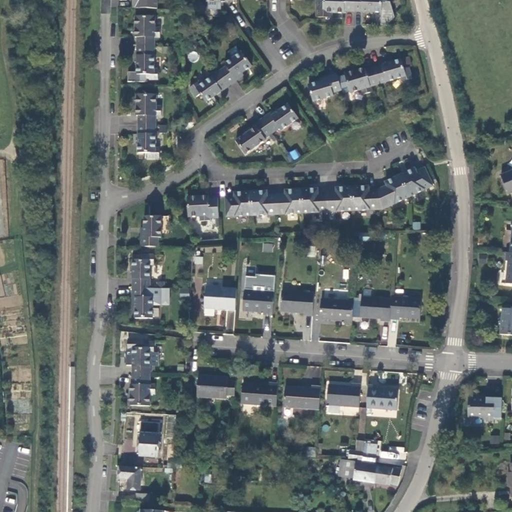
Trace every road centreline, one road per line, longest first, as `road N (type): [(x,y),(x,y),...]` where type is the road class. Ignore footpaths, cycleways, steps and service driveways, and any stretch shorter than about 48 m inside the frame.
road 1 (residential): [(449,364),(460,262),(458,173),(428,33)]
road 2 (residential): [(92,511),(93,364),(110,198)]
road 3 (residential): [(428,33),(351,45),(276,71),(196,135),(202,153)]
road 4 (residential): [(449,364),(193,342)]
road 5 (residential): [(202,153),(226,174),(365,168),(415,152)]
road 6 (residential): [(110,198),(103,175),(106,0)]
road 7 (residential): [(398,511),(434,426),(449,364)]
